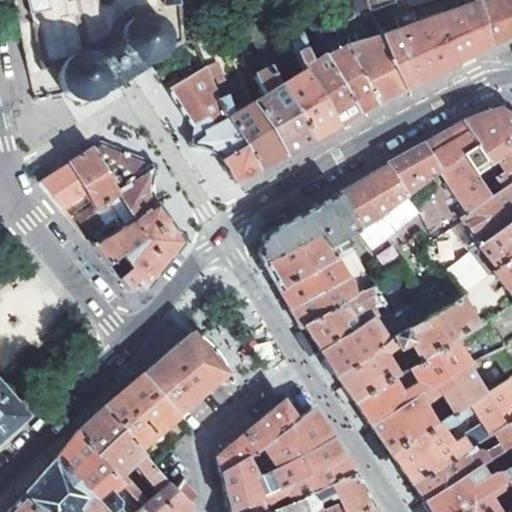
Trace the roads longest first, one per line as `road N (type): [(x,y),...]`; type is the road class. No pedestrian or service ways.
road 1 (residential): [(127,343),(247,207),(511,71)]
road 2 (residential): [(10,175),(28,222),(127,343)]
road 3 (residential): [(0,474),(127,343)]
